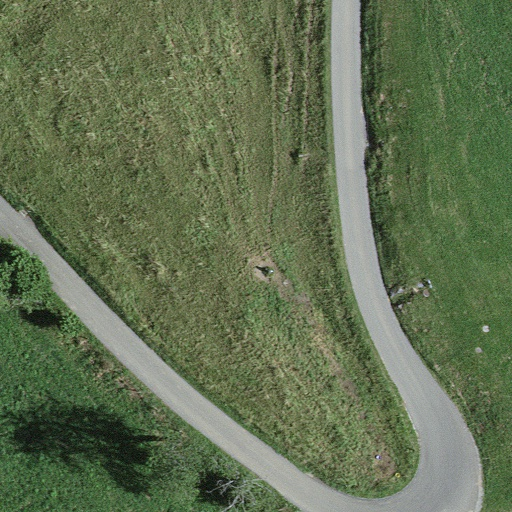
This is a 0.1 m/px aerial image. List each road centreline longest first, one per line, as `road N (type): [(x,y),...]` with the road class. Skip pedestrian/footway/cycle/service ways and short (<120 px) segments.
road 1 (residential): [(418,511),(439,480),(433,425),(370,322),(347,204),(340,0)]
road 2 (residential): [(0,224),(110,336),(249,458),(328,511)]
